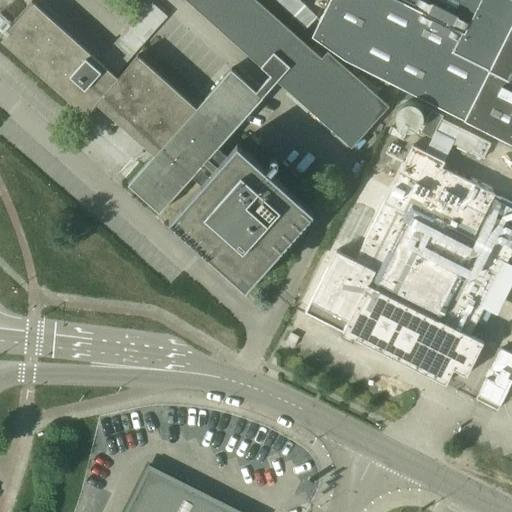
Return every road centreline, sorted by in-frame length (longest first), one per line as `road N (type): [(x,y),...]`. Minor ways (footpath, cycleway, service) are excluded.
road 1 (unclassified): [(225,379),(191,358),(0,335)]
road 2 (unclassified): [(0,372),(225,379)]
road 3 (unclassified): [(225,379),(378,449)]
road 4 (unclassified): [(378,449),(503,511)]
